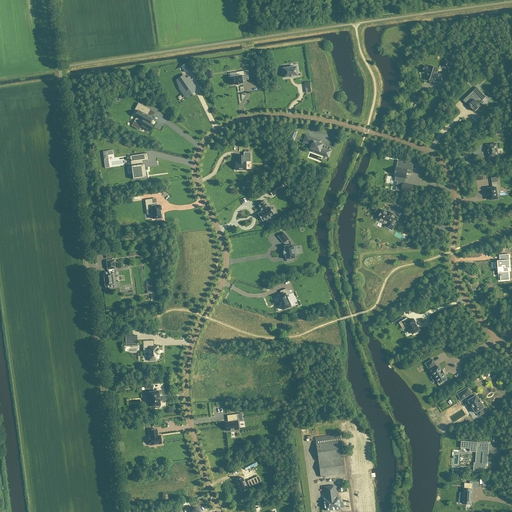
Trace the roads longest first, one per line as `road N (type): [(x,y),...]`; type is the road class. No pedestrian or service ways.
road 1 (residential): [(217,511),(186,393),(193,340),(225,260),(196,183),(201,146),(225,127),(266,116),(366,131)]
road 2 (residential): [(511,355),(456,279),(454,198),(444,167),(366,131)]
road 3 (residential): [(120,511),(84,244)]
